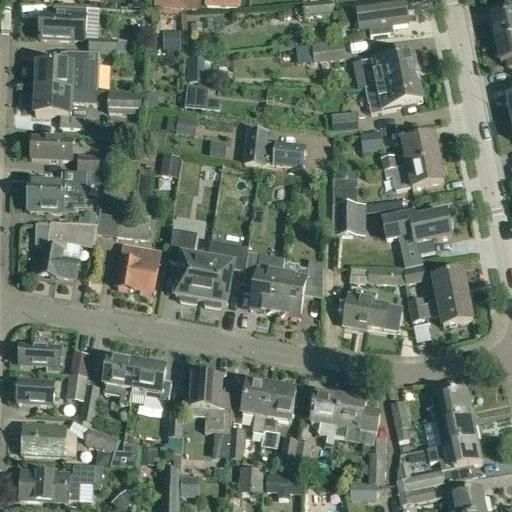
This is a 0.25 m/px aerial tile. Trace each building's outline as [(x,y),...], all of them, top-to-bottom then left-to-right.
[(147,11),(147,0),(132,0),(131,10),(147,11)] [(197,0),(173,0),(173,11),(197,13),(197,0)] [(301,6),(303,21),(333,18),(332,3),(301,6)] [(375,10),(365,11),(354,13),(357,35),(368,33),(369,41),(393,38),(392,31),(407,29),(404,6),(375,10)] [(495,43),(511,39),(511,7),(496,11),(497,18),(490,20),(495,43)] [(53,9),(52,20),(41,20),(40,29),(38,32),(38,39),(40,41),(40,45),(72,46),(85,46),(86,41),(98,41),(98,23),(86,22),(87,11),(53,9)] [(180,53),(180,37),(164,37),(164,53),(167,53),(179,53),(180,53)] [(511,39),(495,43),(496,49),(493,50),(495,61),(499,60),(500,66),(507,64),(508,72),(511,70),(511,39)] [(90,43),(89,57),(117,58),(118,44),(90,43)] [(311,50),(313,67),(345,63),(343,46),(311,50)] [(37,67),(36,94),(98,96),(98,83),(99,59),(60,57),(54,68),(37,67)] [(377,90),(417,81),(412,57),(386,63),(385,60),(359,65),(361,76),(373,73),(377,90)] [(422,105),(417,81),(377,90),(365,92),(370,119),(396,113),(396,111),(422,105)] [(187,90),(185,112),(201,114),(203,92),(187,90)] [(97,110),(98,96),(36,94),(35,119),(62,121),(61,135),(78,136),(79,119),(71,119),(71,108),(97,110)] [(108,117),(141,119),(142,99),(109,97),(108,117)] [(357,115),(331,118),(333,135),(359,132),(357,115)] [(178,121),(176,135),(176,136),(194,139),(197,123),(178,121)] [(384,153),(382,135),(359,137),(362,156),(384,153)] [(249,136),(246,168),(267,169),(267,168),(269,147),(270,136),(249,136)] [(407,170),(439,163),(434,140),(402,146),(407,170)] [(32,142),(31,164),(60,165),(71,166),(72,145),(61,144),(32,142)] [(269,147),(267,168),(302,172),(305,151),(277,148),(269,147)] [(165,157),(162,171),(178,174),(180,160),(165,157)] [(107,161),(78,159),(77,176),(106,177),(107,161)] [(384,175),(396,172),(393,160),(381,163),(384,175)] [(407,170),(396,172),(384,175),(386,183),(393,182),(396,196),(443,186),(439,163),(407,170)] [(30,185),(29,200),(85,203),(86,177),(65,176),(65,186),(30,185)] [(333,196),(356,196),(356,185),(333,185),(333,196)] [(356,209),(356,196),(333,196),(333,210),(356,209)] [(85,203),(29,200),(28,216),(63,218),(63,217),(74,218),(74,213),(84,213),(85,203)] [(356,209),(333,210),(333,240),(356,240),(356,209)] [(415,217),(398,221),(380,225),(384,245),(413,238),(415,249),(417,248),(419,260),(435,257),(432,245),(451,241),(446,216),(416,223),(415,217)] [(117,241),(147,245),(150,220),(137,218),(137,222),(119,220),(117,241)] [(50,227),(50,229),(34,227),(35,249),(43,250),(38,278),(58,281),(76,284),(79,265),(61,263),(63,255),(66,255),(67,249),(92,254),(97,230),(50,227)] [(196,304),(201,305),(211,246),(210,246),(208,258),(194,255),(197,238),(172,234),(168,266),(181,268),(175,301),(180,302),(180,306),(196,308),(196,304)] [(247,252),(211,246),(201,305),(205,306),(204,310),(220,313),(221,309),(226,310),(232,274),(244,276),(247,252)] [(136,294),(154,297),(158,270),(160,256),(123,249),(116,292),(136,295),(136,294)] [(275,318),(282,278),(267,275),(269,261),(248,258),(244,284),(255,286),(250,314),(275,318)] [(282,278),(275,318),(299,322),(304,295),(322,298),(323,268),(309,265),(308,273),(301,272),(298,269),(287,267),(283,269),(282,278)] [(405,288),(427,284),(424,270),(403,274),(405,288)] [(368,273),(368,287),(401,288),(402,275),(368,273)] [(438,307),(467,300),(462,276),(432,282),(438,307)] [(472,325),(467,300),(438,307),(423,310),(426,322),(440,319),(443,331),(472,325)] [(348,302),(343,330),(357,332),(358,328),(383,333),(387,309),(372,306),(373,303),(361,301),(360,304),(348,302)] [(408,305),(412,327),(426,324),(426,322),(423,310),(422,303),(408,305)] [(58,372),(59,353),(59,352),(49,352),(49,351),(21,349),(20,371),(45,372),(45,377),(58,378),(58,372)] [(130,410),(132,399),(137,367),(124,365),(125,360),(111,357),(111,362),(109,362),(102,398),(120,401),(119,408),(130,410)] [(166,372),(137,367),(132,399),(168,406),(171,388),(164,386),(166,372)] [(71,380),(69,391),(67,403),(83,406),(88,382),(71,380)] [(206,437),(229,438),(231,411),(220,411),(222,382),(193,381),(191,421),(207,422),(206,437)] [(242,418),(255,420),(252,436),(264,438),(272,390),(262,388),(263,384),(249,381),(242,418)] [(18,409),(53,411),(54,387),(20,385),(18,409)] [(87,390),(84,403),(80,426),(93,429),(100,393),(87,390)] [(275,437),(277,424),(291,427),(296,394),(272,390),(264,438),(262,451),(276,454),(278,452),(280,440),(279,438),(275,437)] [(444,425),(471,419),(466,394),(431,401),(436,426),(444,425)] [(336,430),(341,401),(316,397),(311,427),(312,427),(312,426),(319,427),(317,438),(326,440),(324,449),(332,451),(334,440),(336,430)] [(336,430),(334,440),(345,442),(345,445),(371,450),(374,438),(376,438),(380,419),(364,416),(366,406),(341,401),(336,430)] [(396,434),(407,432),(409,432),(404,406),(392,409),(396,434)] [(168,442),(181,443),(182,418),(170,417),(168,442)] [(441,450),(476,444),(471,419),(444,425),(436,426),(441,450)] [(23,459),(65,461),(66,432),(24,429),(23,459)] [(409,444),(407,432),(396,434),(399,446),(409,444)] [(85,447),(114,456),(118,443),(90,433),(85,447)] [(244,435),(231,434),(231,438),(229,463),(242,464),(244,435)] [(279,472),(292,474),(297,445),(284,443),(279,472)] [(476,444),(441,450),(426,453),(429,467),(439,465),(441,476),(443,489),(475,482),(473,470),(481,469),(476,444)] [(123,456),(114,456),(110,471),(135,472),(136,451),(123,446),(123,456)] [(294,474),(306,476),(311,448),(299,446),(294,474)] [(371,489),(383,489),(383,460),(371,459),(370,488),(371,489)] [(20,503),(68,505),(79,506),(80,489),(101,490),(102,471),(72,469),(72,479),(22,477),(20,503)] [(239,470),(238,497),(261,498),(263,472),(239,470)] [(162,474),(161,511),(178,511),(179,475),(162,474)] [(267,480),(265,497),(277,498),(276,503),(289,504),(289,499),(301,500),(302,482),(291,481),(291,476),(279,475),(278,480),(267,480)] [(396,485),(398,498),(433,491),(443,489),(441,476),(396,485)] [(198,481),(181,480),(180,501),(197,501),(198,481)] [(350,504),(374,505),(375,489),(351,488),(350,504)] [(433,491),(398,498),(401,511),(436,504),(433,491)] [(455,511),(484,511),(481,493),(453,499),(455,511)] [(114,505),(119,511),(124,511),(134,504),(127,494),(114,505)]
